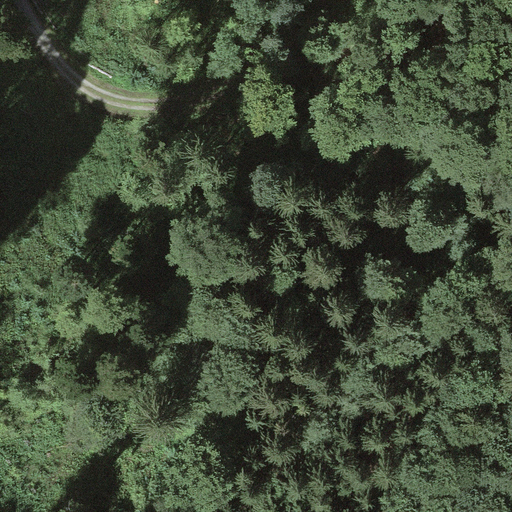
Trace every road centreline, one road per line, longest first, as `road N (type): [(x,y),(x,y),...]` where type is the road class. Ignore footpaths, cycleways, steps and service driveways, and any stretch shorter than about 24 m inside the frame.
road 1 (track): [(511,227),(377,331),(237,511)]
road 2 (track): [(17,0),(56,67),(121,103),(210,101),(287,44),(328,0)]
